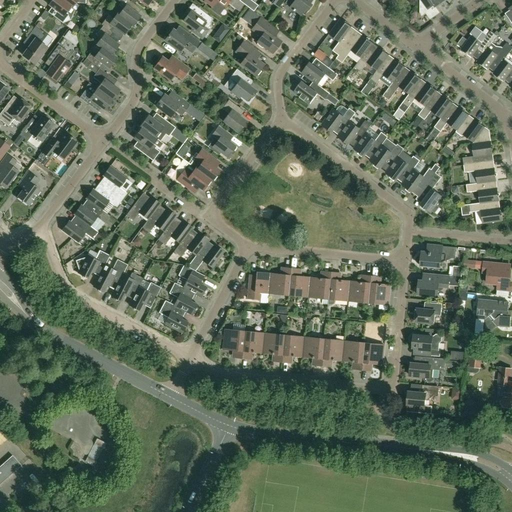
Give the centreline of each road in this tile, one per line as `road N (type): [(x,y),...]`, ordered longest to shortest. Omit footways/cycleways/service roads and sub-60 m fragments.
road 1 (residential): [(404,261),(393,390),(222,374),(190,359)]
road 2 (tertiary): [(227,428),(440,451),(492,464),(511,479)]
road 3 (residential): [(190,359),(74,299),(39,228)]
road 4 (residential): [(281,120),(410,216),(404,261)]
road 5 (residential): [(103,141),(133,101),(141,47),(176,0)]
road 6 (residential): [(404,261),(247,247)]
road 7 (tertiary): [(40,329),(170,396)]
road 8 (residential): [(281,120),(279,80),(335,0)]
road 9 (residential): [(103,141),(0,63)]
road 10 (residential): [(190,359),(247,247)]
road 11 (residential): [(416,46),(511,124)]
road 12 (residential): [(209,217),(281,120)]
